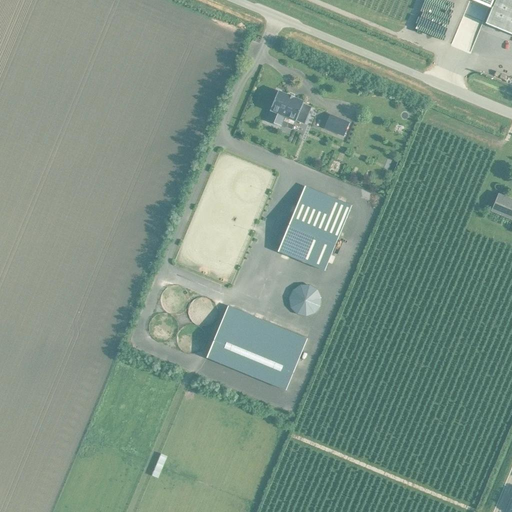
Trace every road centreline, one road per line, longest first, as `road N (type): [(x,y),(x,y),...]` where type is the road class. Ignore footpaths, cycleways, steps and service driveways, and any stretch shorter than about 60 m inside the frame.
road 1 (unclassified): [(511,114),(233,0)]
road 2 (unknown): [(260,62),(226,138),(369,200)]
road 3 (unknown): [(316,0),(464,61)]
road 4 (unknown): [(274,17),(260,62),(359,114)]
